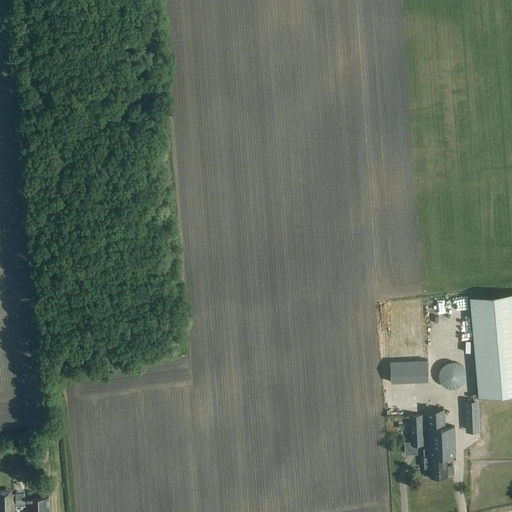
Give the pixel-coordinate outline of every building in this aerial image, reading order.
[(511,294),(469,298),(477,392),(478,392),(479,398),(511,394),(511,294)] [(391,382),(428,381),(427,359),(390,360),(391,382)] [(438,373),(438,375),(438,378),(439,380),(440,382),(441,384),(443,386),(445,387),(447,388),(449,388),(452,389),(454,388),(456,388),(458,387),(460,386),(462,384),(463,382),(464,380),(465,378),(465,375),(465,373),(464,371),(463,368),(462,367),(460,365),(458,364),(456,363),(454,362),(452,362),(449,362),(447,363),(445,364),(443,365),(441,367),(440,368),(439,371),(438,373)] [(479,398),(464,399),(465,426),(472,425),(479,425),(480,425),(479,402),(479,398)] [(410,446),(424,445),(427,445),(427,447),(424,447),(424,467),(429,467),(430,477),(447,476),(447,475),(454,474),(453,466),(447,466),(446,457),(455,456),(454,426),(445,427),(444,409),(425,410),(426,436),(423,436),(422,414),(409,415),(410,446)] [(0,493),(0,511),(14,511),(15,507),(16,509),(25,509),(25,506),(26,506),(26,511),(50,510),(49,498),(27,499),(27,500),(26,500),(26,503),(25,503),(24,494),(16,494),(16,504),(14,504),(14,493),(6,493),(0,493)]
